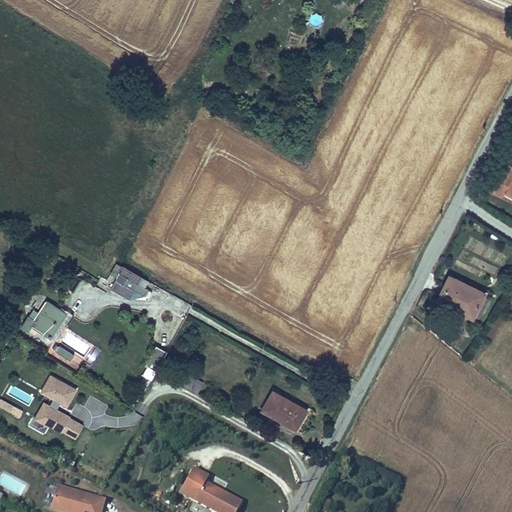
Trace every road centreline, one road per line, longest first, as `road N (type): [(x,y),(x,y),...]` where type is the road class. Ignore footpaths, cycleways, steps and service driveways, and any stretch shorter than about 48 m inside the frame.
road 1 (unknown): [(316,475),(292,444),(189,387),(165,388),(133,417),(103,414)]
road 2 (unclassified): [(459,200),(353,402)]
road 3 (residential): [(205,313),(353,402)]
road 4 (unclassified): [(353,402),(298,511)]
